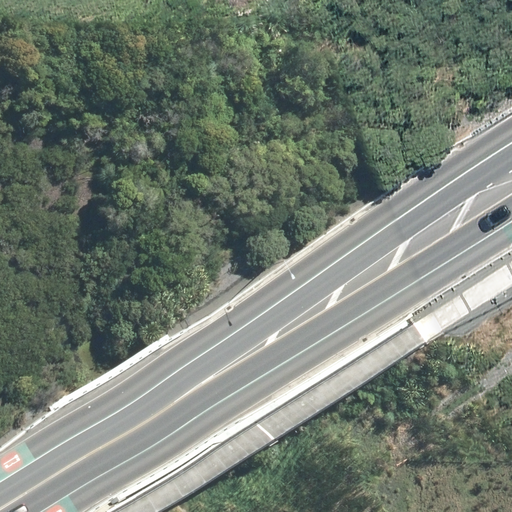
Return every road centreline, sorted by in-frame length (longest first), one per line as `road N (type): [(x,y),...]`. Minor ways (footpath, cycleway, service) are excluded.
road 1 (trunk): [(0,478),(161,382),(511,148)]
road 2 (trunk): [(511,205),(26,511)]
